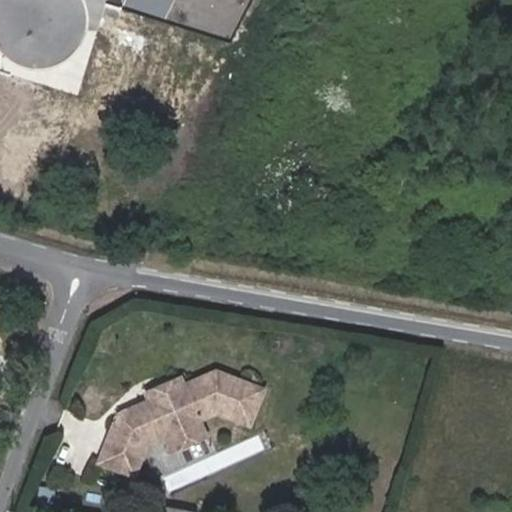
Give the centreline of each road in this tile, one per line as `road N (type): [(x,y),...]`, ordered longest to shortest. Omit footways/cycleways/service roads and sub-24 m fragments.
road 1 (residential): [(511,343),(80,272)]
road 2 (residential): [(0,492),(80,272)]
